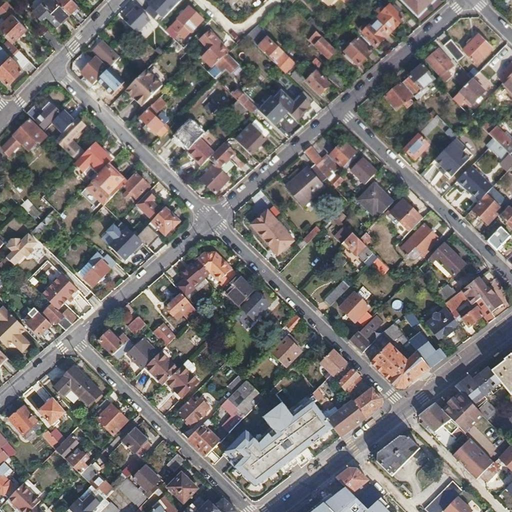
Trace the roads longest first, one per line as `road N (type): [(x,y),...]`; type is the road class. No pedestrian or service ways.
road 1 (residential): [(407,407),(210,220)]
road 2 (residential): [(72,338),(247,511)]
road 3 (residential): [(511,278),(342,109)]
road 4 (residential): [(53,66),(210,220)]
road 5 (residential): [(210,220),(72,338)]
road 6 (residential): [(342,109),(210,220)]
road 7 (residential): [(467,0),(342,109)]
road 8 (unclassified): [(402,412),(504,511)]
road 9 (primary): [(407,407),(511,327)]
